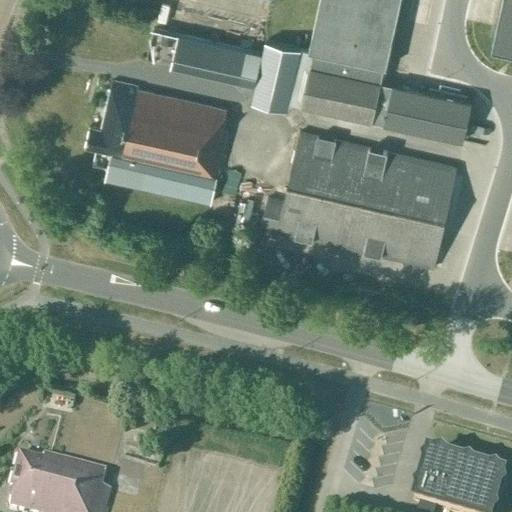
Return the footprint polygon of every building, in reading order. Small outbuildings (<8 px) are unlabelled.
[(313,51),(383,68),(383,67),(384,68),(385,68),(399,0),(320,0),(315,23),(291,17),(285,44),(313,50),(313,51)] [(511,49),(511,0),(501,0),(492,45),(511,49)] [(289,100),(301,103),(313,51),(313,50),(285,44),(264,39),(261,52),(178,34),(171,65),(255,84),(252,99),(287,107),(289,100)] [(381,82),(384,68),(383,67),(383,68),(313,51),(301,103),(300,105),(463,143),(472,102),(381,82)] [(89,125),(84,145),(110,151),(104,178),(192,198),(210,202),(226,129),(222,128),(226,109),(137,89),(137,85),(112,79),(101,128),(89,125)] [(432,267),(440,234),(455,167),(299,130),(283,200),(267,196),(260,227),(432,267)] [(28,511),(103,511),(110,490),(107,489),(112,472),(44,454),(42,459),(20,453),(10,490),(13,490),(9,507),(28,511)] [(428,453),(414,502),(423,504),(421,511),(430,511),(432,507),(449,511),(492,511),(503,475),(428,453)]
